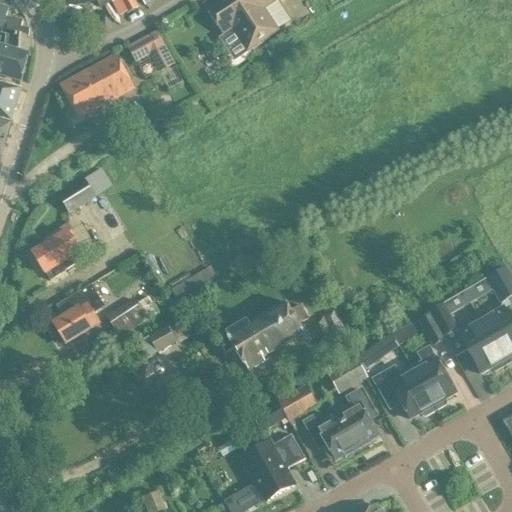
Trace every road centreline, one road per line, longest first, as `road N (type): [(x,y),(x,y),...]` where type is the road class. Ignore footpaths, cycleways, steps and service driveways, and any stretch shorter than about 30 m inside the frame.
road 1 (residential): [(0,200),(46,61)]
road 2 (track): [(46,61),(91,49),(177,0)]
